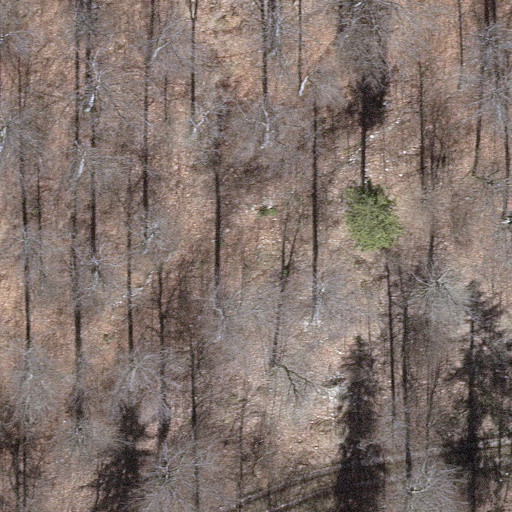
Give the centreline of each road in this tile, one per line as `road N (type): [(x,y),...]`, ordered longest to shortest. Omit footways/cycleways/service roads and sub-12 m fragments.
road 1 (track): [(0,481),(228,291),(511,93)]
road 2 (track): [(271,511),(425,453),(511,448)]
